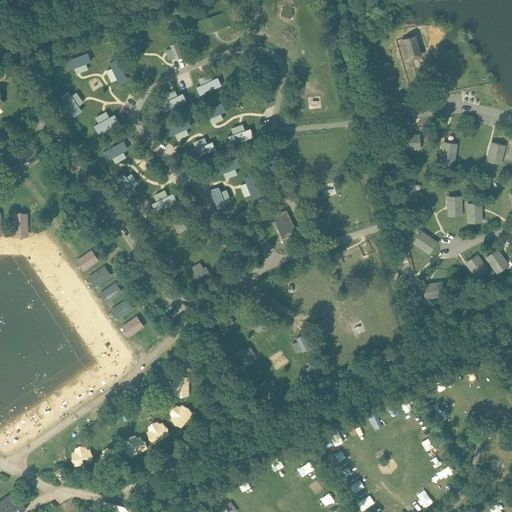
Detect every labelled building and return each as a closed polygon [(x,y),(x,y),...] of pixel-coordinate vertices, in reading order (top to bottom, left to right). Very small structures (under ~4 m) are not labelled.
[(200,37),(228,27),(223,14),(195,24),(200,37)] [(147,31),(125,39),(128,48),(150,40),(147,31)] [(165,35),(172,57),(181,54),(173,32),(165,35)] [(422,56),(417,35),(402,40),(405,52),(407,60),(422,56)] [(69,69),(90,61),(87,53),(66,61),(69,69)] [(109,63),(119,84),(128,80),(118,59),(109,63)] [(216,77),(196,87),(200,95),(220,85),(216,77)] [(82,111),(68,92),(61,97),(74,116),(82,111)] [(182,93),(161,102),(165,111),(186,101),(182,93)] [(204,120),(225,111),(221,103),(200,112),(204,120)] [(115,114),(95,125),(99,133),(119,122),(115,114)] [(169,135),(190,126),(187,118),(165,127),(169,135)] [(249,128),(228,136),(231,145),(252,137),(249,128)] [(421,149),(420,135),(400,135),(400,149),(421,149)] [(107,160),(127,149),(123,141),(103,152),(107,160)] [(458,144),(442,141),(439,162),(455,164),(458,144)] [(211,142),(190,150),(193,159),(215,150),(211,142)] [(491,142),(486,161),(501,165),(506,145),(491,142)] [(29,166),(39,159),(32,150),(22,157),(29,166)] [(397,164),(395,157),(387,159),(389,166),(397,164)] [(218,175),(239,166),(236,158),(214,166),(218,175)] [(2,165),(0,166),(0,173),(4,177),(8,170),(2,165)] [(123,173),(115,178),(129,198),(137,192),(123,173)] [(244,178),(252,199),(260,196),(252,174),(244,178)] [(417,200),(414,180),(400,182),(403,202),(417,200)] [(226,208),(218,187),(209,190),(217,211),(226,208)] [(323,190),(325,197),(336,194),(334,187),(323,190)] [(172,193),(151,203),(155,212),(176,201),(172,193)] [(447,196),(447,217),(463,216),(462,196),(447,196)] [(466,203),(467,223),(483,223),(482,202),(466,203)] [(70,210),(66,221),(74,223),(77,212),(70,210)] [(295,231),(286,211),(273,217),(283,237),(295,231)] [(26,214),(15,214),(16,233),(26,232),(26,214)] [(183,217),(162,226),(165,234),(186,225),(183,217)] [(437,243),(422,233),(420,236),(418,234),(413,242),(429,254),(437,243)] [(232,241),(234,264),(243,263),(241,240),(232,241)] [(497,248),(485,258),(497,275),(510,265),(497,248)] [(92,250),(81,258),(87,266),(98,258),(92,250)] [(477,254),(465,263),(477,280),(489,270),(477,254)] [(206,267),(184,261),(181,269),(204,276),(206,267)] [(104,266),(92,274),(98,283),(110,274),(104,266)] [(116,282),(103,291),(107,296),(109,299),(122,290),(116,282)] [(445,296),(443,282),(422,285),(424,298),(445,296)] [(127,298),(115,307),(121,315),(133,307),(127,298)] [(234,334),(223,314),(215,319),(226,338),(234,334)] [(279,327),(260,314),(255,321),(274,334),(279,327)] [(137,316),(127,324),(133,332),(144,324),(137,316)] [(315,346),(299,330),(293,336),(309,352),(315,346)] [(234,350),(247,369),(254,364),(241,345),(234,350)] [(269,358),(276,370),(289,362),(282,350),(269,358)] [(311,371),(290,380),(293,388),(314,379),(311,371)] [(277,392),(262,375),(255,380),(270,398),(277,392)] [(175,379),(175,397),(187,397),(187,379),(175,379)] [(182,407),(171,421),(180,428),(191,414),(182,407)] [(162,425),(147,435),(153,444),(168,435),(162,425)] [(140,439),(124,448),(130,458),(146,448),(140,439)] [(90,452),(72,456),(75,467),(93,464),(90,452)] [(118,453),(101,458),(104,469),(121,464),(118,453)] [(59,468),(54,471),(62,483),(68,479),(59,468)] [(0,511),(22,511),(27,509),(14,491),(0,500),(0,511)]
